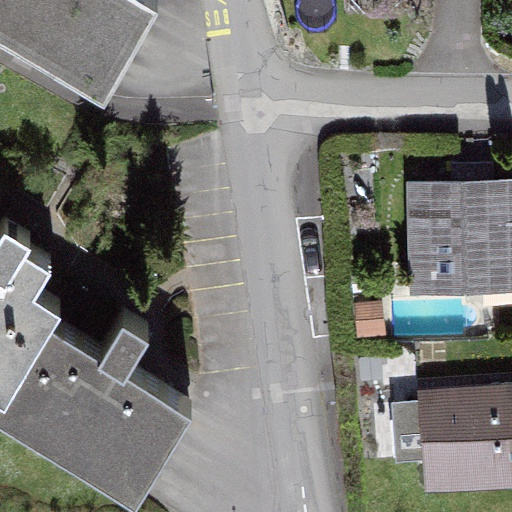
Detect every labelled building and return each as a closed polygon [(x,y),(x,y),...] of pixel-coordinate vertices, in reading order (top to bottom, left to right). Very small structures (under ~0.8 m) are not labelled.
[(0,0),(0,23),(102,82),(148,0),(0,0)] [(511,179),(419,182),(421,276),(511,273),(511,179)] [(0,383),(3,386),(48,311),(57,295),(31,280),(48,253),(21,236),(27,227),(5,213),(0,220),(0,383)] [(66,322),(48,311),(3,386),(0,390),(0,405),(133,486),(188,396),(123,357),(145,320),(123,306),(100,343),(66,322)] [(511,386),(423,393),(429,475),(499,470),(498,456),(511,455),(511,386)]
